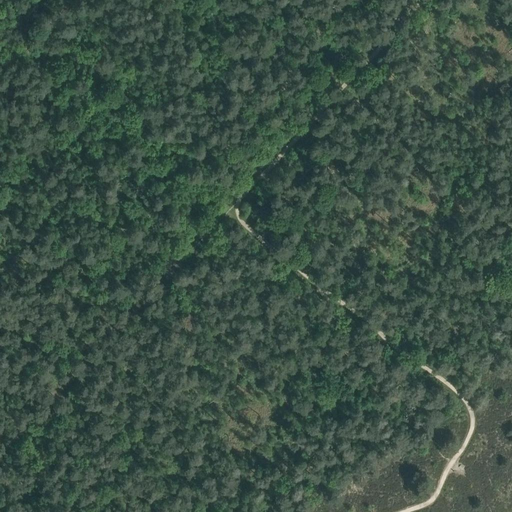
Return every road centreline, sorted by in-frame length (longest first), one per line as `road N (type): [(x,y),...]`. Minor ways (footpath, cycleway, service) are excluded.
road 1 (track): [(238,199),(0,456)]
road 2 (track): [(238,199),(419,0)]
